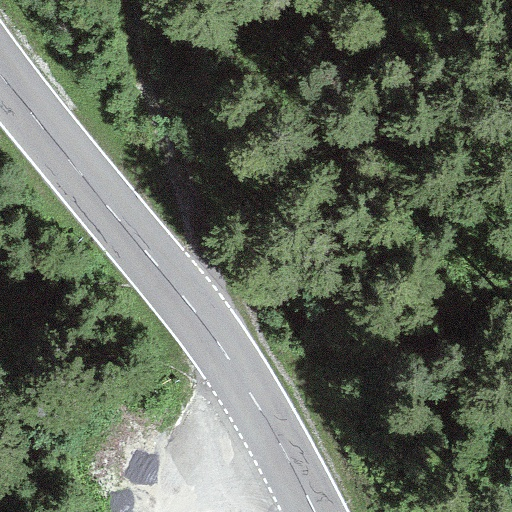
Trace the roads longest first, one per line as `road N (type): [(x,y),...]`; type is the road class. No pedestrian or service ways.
road 1 (secondary): [(0,73),(203,319),(316,511)]
road 2 (track): [(203,319),(138,0)]
road 3 (track): [(252,394),(166,511)]
